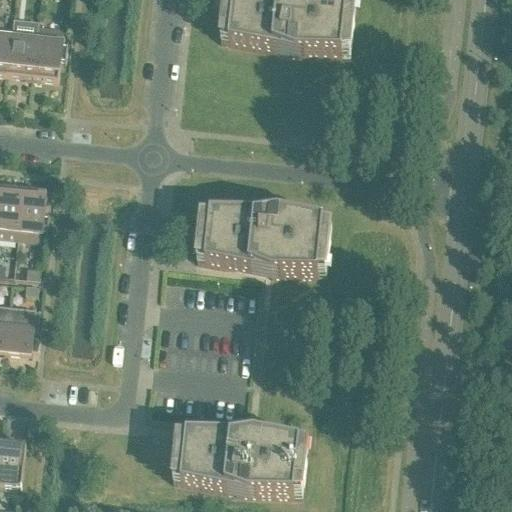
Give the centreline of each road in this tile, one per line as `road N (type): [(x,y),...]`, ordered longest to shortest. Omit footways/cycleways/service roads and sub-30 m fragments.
road 1 (tertiary): [(433,511),(466,196)]
road 2 (residential): [(466,196),(155,159)]
road 3 (residential): [(126,410),(155,159)]
road 4 (tertiary): [(466,196),(486,0)]
road 5 (residential): [(155,159),(170,0)]
road 6 (residential): [(155,159),(0,143)]
road 7 (residential): [(126,410),(112,421),(0,408)]
